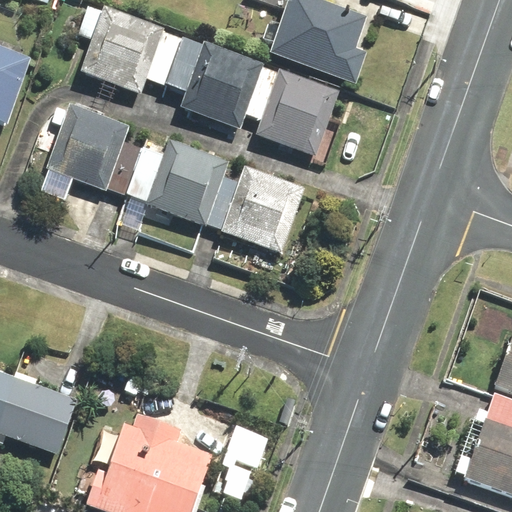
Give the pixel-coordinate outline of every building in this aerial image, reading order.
[(314,0),(292,0),(273,57),(358,87),(370,55),(359,52),(370,20),(314,0)] [(107,10),(83,75),(144,98),(168,33),(107,10)] [(206,45),(182,111),(243,133),(267,67),(206,45)] [(35,61),(0,48),(0,124),(10,128),(35,61)] [(282,72),(258,139),(318,160),(342,94),(282,72)] [(133,129),(72,107),(48,173),(109,195),(133,129)] [(232,164),(172,143),(148,208),(209,230),(232,164)] [(247,170),(223,235),(284,257),(308,192),(247,170)] [(511,349),(498,388),(511,393),(511,349)] [(69,368),(38,357),(31,378),(61,389),(69,368)] [(0,445),(5,447),(8,440),(59,458),(79,403),(38,389),(40,383),(18,375),(17,378),(0,371),(0,445)] [(101,475),(89,509),(96,511),(196,511),(215,458),(179,446),(184,432),(140,417),(135,431),(127,428),(110,478),(101,475)] [(511,429),(487,421),(466,480),(511,496),(511,429)]
